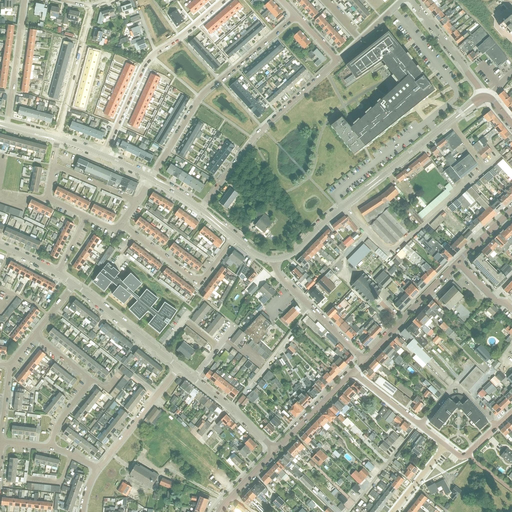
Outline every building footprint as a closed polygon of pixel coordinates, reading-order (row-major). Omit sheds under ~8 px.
[(4,4),(0,3),(0,14),(4,14),(4,11),(11,11),(12,0),(4,0),(4,4)] [(199,0),(194,0),(192,2),(199,10),(204,5),(199,0)] [(236,0),(235,0),(231,4),(237,11),(242,7),(236,0)] [(268,10),(261,16),(263,18),(268,14),(277,6),(271,0),(265,6),(268,10)] [(306,0),(305,0),(301,5),(305,9),(310,4),(306,0)] [(428,0),(424,4),(428,9),(434,4),(432,1),(432,0),(428,0)] [(440,5),(438,3),(441,0),(438,0),(428,9),(431,13),(439,6),(440,5)] [(362,5),(357,1),(352,6),(356,10),(362,5)] [(192,2),(187,7),(193,14),(199,10),(192,2)] [(45,17),(47,9),(44,8),(44,5),(37,4),(35,12),(39,13),(39,10),(43,11),(42,16),(45,17)] [(134,12),(131,4),(124,7),(124,5),(117,7),(119,13),(125,12),(126,14),(130,13),(134,12)] [(231,4),(225,9),(232,16),(237,11),(231,4)] [(310,4),(305,9),(309,14),(314,9),(310,4)] [(441,12),(445,8),(447,7),(445,4),(441,8),(439,6),(431,13),(435,17),(441,12)] [(366,10),(362,5),(356,10),(360,15),(366,10)] [(277,6),(268,14),(269,16),(273,20),(276,18),(282,12),(277,6)] [(60,24),(62,16),(58,16),(60,9),(52,7),(50,16),(50,18),(55,19),(55,23),(60,24)] [(225,9),(220,13),(226,21),(232,16),(225,9)] [(314,9),(309,14),(313,18),(318,13),(314,9)] [(451,12),(452,11),(450,9),(449,10),(445,14),(444,15),(441,12),(435,17),(439,22),(450,12),(451,12)] [(100,14),(98,24),(102,25),(104,18),(111,16),(112,19),(115,18),(116,18),(114,12),(113,10),(109,11),(109,10),(102,13),(100,14)] [(176,10),(168,15),(173,21),(181,16),(176,10)] [(370,15),(366,10),(360,15),(364,20),(370,15)] [(65,17),(63,24),(67,25),(69,19),(78,21),(79,13),(70,11),(69,14),(66,14),(65,17)] [(451,12),(450,12),(439,22),(443,26),(450,20),(447,17),(448,16),(449,16),(452,14),(451,12)] [(220,13),(215,18),(221,25),(226,21),(220,13)] [(319,25),(325,20),(320,15),(315,20),(319,25)] [(181,16),(173,21),(177,27),(185,22),(181,16)] [(505,30),(507,28),(511,33),(511,16),(500,25),(505,30)] [(215,18),(210,22),(216,30),(221,25),(215,18)] [(447,31),(452,26),(450,24),(455,20),(453,18),(450,20),(443,26),(447,31)] [(325,20),(319,25),(323,29),(329,24),(325,20)] [(264,28),(259,21),(253,26),(258,33),(264,28)] [(210,22),(204,27),(211,34),(216,30),(210,22)] [(329,24),(323,29),(327,34),(333,29),(329,24)] [(455,24),(452,26),(447,31),(450,35),(456,31),(454,28),(457,26),(455,24)] [(459,31),(465,26),(464,24),(461,27),(460,27),(456,31),(450,35),(454,40),(460,35),(457,31),(459,30),(459,31)] [(134,37),(142,34),(139,27),(136,28),(135,25),(128,28),(129,31),(132,30),(134,37)] [(253,38),(258,33),(253,26),(247,31),(253,38)] [(460,46),(459,46),(466,54),(484,40),(485,40),(489,37),(481,27),(476,31),(471,35),(473,37),(472,37),(471,36),(467,39),(460,45),(460,46)] [(96,31),(94,40),(100,42),(99,45),(103,46),(105,39),(101,38),(103,33),(109,35),(110,31),(101,29),(100,32),(96,31)] [(333,29),(327,34),(331,38),(337,33),(333,29)] [(253,38),(247,31),(241,36),(247,43),(253,38)] [(296,45),(305,37),(300,31),(293,37),(297,41),(295,44),(296,45)] [(342,117),(331,126),(354,155),(378,136),(384,131),(390,126),(435,90),(388,32),(346,66),(352,74),(355,78),(356,79),(376,66),(383,61),(386,65),(385,65),(401,85),(401,84),(402,85),(385,99),(384,98),(351,128),(342,117)] [(337,33),(331,38),(335,43),(341,37),(337,33)] [(460,35),(454,40),(458,44),(469,35),(467,33),(463,36),(462,37),(461,34),(460,35)] [(247,43),(241,36),(235,41),(241,48),(247,43)] [(200,43),(195,37),(189,43),(194,49),(200,43)] [(305,37),(296,45),(298,47),(300,45),(304,49),(311,43),(305,37)] [(341,37),(335,43),(339,47),(345,42),(341,37)] [(140,49),(147,47),(144,40),(141,41),(140,38),(130,42),(132,45),(137,43),(140,49)] [(489,38),(477,48),(483,54),(485,51),(498,67),(507,60),(489,38)] [(64,41),(62,48),(72,51),(73,44),(64,41)] [(241,48),(235,41),(232,44),(230,46),(235,53),(241,48)] [(205,48),(200,43),(194,49),(199,54),(205,48)] [(284,49),(279,43),(273,48),(278,54),(284,49)] [(235,53),(230,46),(224,52),(229,58),(235,53)] [(62,48),(60,55),(70,58),(72,51),(62,48)] [(211,54),(205,48),(199,54),(204,60),(211,54)] [(278,54),(273,48),(267,53),(273,59),(278,54)] [(317,67),(326,59),(317,49),(314,51),(313,49),(307,55),(311,59),(316,56),(319,59),(314,64),(317,67)] [(466,54),(467,56),(471,61),(480,54),(478,51),(475,54),(473,51),(474,51),(472,49),(466,54)] [(90,50),(88,57),(97,60),(99,52),(90,50)] [(270,61),(273,59),(267,53),(261,58),(267,64),(270,61)] [(216,60),(211,54),(204,60),(209,66),(216,60)] [(60,55),(58,62),(68,65),(70,58),(60,55)] [(88,57),(86,64),(95,67),(97,60),(88,57)] [(267,64),(261,58),(255,63),(261,69),(267,64)] [(221,66),(216,60),(209,66),(215,71),(221,66)] [(58,62),(56,69),(66,72),(68,65),(58,62)] [(126,63),(124,69),(133,73),(135,67),(126,63)] [(255,63),(249,68),(255,74),(261,69),(255,63)] [(86,64),(84,71),(94,74),(95,67),(86,64)] [(296,65),(294,67),(303,77),(308,73),(303,68),(304,68),(301,65),(298,68),(296,65)] [(303,77),(294,67),(292,68),(295,71),(292,74),(299,81),(303,77)] [(249,68),(244,73),(249,79),(250,79),(251,80),(254,78),(253,76),(255,74),(249,68)] [(56,69),(54,76),(64,79),(66,72),(56,69)] [(124,69),(121,76),(130,80),(133,73),(124,69)] [(84,71),(82,78),(92,81),(94,74),(84,71)] [(299,81),(292,74),(289,76),(287,73),(285,75),(294,85),(299,81)] [(151,74),(148,80),(157,84),(160,78),(151,74)] [(352,74),(344,80),(347,83),(355,78),(352,74)] [(294,85),(285,75),(283,76),(288,82),(285,84),(290,89),(294,85)] [(54,76),(52,83),(62,86),(64,79),(54,76)] [(121,76),(118,82),(127,86),(130,80),(121,76)] [(82,78),(80,85),(90,88),(92,81),(82,78)] [(148,80),(145,87),(154,91),(157,84),(148,80)] [(234,92),(241,86),(237,80),(229,87),(234,92)] [(290,89),(285,84),(283,82),(281,84),(278,81),(276,83),(285,93),(290,89)] [(118,82),(115,88),(124,92),(127,86),(118,82)] [(52,83),(51,90),(60,93),(62,86),(52,83)] [(285,93),(276,83),(274,85),(278,88),(275,91),(276,92),(281,97),(285,93)] [(80,85),(78,92),(88,95),(90,88),(80,85)] [(239,97),(246,91),(241,86),(234,92),(238,97),(239,97)] [(145,87),(143,93),(152,97),(154,91),(145,87)] [(115,88),(112,95),(121,99),(124,92),(115,88)] [(281,97),(276,92),(274,94),(272,92),(269,89),(267,91),(277,101),(281,97)] [(51,90),(49,97),(58,100),(60,93),(51,90)] [(510,97),(511,94),(511,90),(511,92),(509,94),(509,95),(508,96),(506,94),(506,95),(503,91),(498,96),(501,100),(501,101),(502,102),(503,102),(510,97)] [(251,96),(246,91),(239,97),(243,102),(243,103),(251,96)] [(267,91),(265,93),(269,96),(266,99),(268,100),(272,105),(277,101),(267,91)] [(78,92),(77,99),(86,102),(88,95),(78,92)] [(143,93),(140,99),(149,103),(152,97),(143,93)] [(112,95),(109,101),(118,105),(121,99),(112,95)] [(185,106),(189,99),(182,95),(178,102),(185,106)] [(255,101),(251,96),(243,103),(248,107),(248,108),(255,101)] [(511,100),(510,97),(503,102),(507,108),(511,104),(511,103),(511,100)] [(77,99),(75,106),(84,109),(86,102),(77,99)] [(140,99),(137,106),(146,110),(149,103),(140,99)] [(109,101),(107,107),(116,111),(118,105),(109,101)] [(253,113),(260,106),(255,101),(248,108),(253,112),(253,113)] [(182,113),(185,106),(178,102),(174,108),(182,113)] [(33,111),(32,118),(38,119),(40,113),(41,110),(42,106),(38,105),(36,112),(33,111)] [(40,113),(38,119),(45,121),(46,115),(43,113),(43,111),(44,107),(42,106),(41,110),(40,113)] [(137,106),(134,112),(143,116),(146,110),(137,106)] [(261,115),(265,111),(260,106),(253,113),(257,118),(258,118),(258,117),(259,118),(261,116),(261,115)] [(25,116),(27,109),(20,107),(18,114),(25,116)] [(107,107),(104,114),(113,118),(116,111),(107,107)] [(178,119),(182,113),(174,108),(170,115),(178,119)] [(27,109),(25,116),(32,118),(33,111),(27,109)] [(487,122),(489,121),(495,116),(490,111),(477,121),(479,123),(483,120),(482,119),(484,118),(487,122)] [(134,112),(131,118),(140,122),(143,116),(134,112)] [(53,116),(46,115),(45,121),(51,123),(53,116)] [(174,126),(178,119),(170,115),(166,121),(174,126)] [(495,116),(489,121),(494,128),(497,126),(500,123),(495,116)] [(131,118),(128,125),(137,129),(140,122),(131,118)] [(79,124),(80,121),(77,120),(76,123),(72,122),(70,129),(76,131),(79,124)] [(200,131),(204,125),(196,120),(192,127),(200,131)] [(79,124),(76,131),(83,133),(85,127),(82,125),(83,122),(80,121),(79,124)] [(85,127),(83,133),(89,135),(91,129),(94,122),(92,121),(89,128),(85,127)] [(170,132),(174,126),(166,121),(162,128),(170,132)] [(96,123),(94,122),(91,129),(89,135),(96,138),(98,131),(99,130),(98,130),(98,131),(94,130),(96,123)] [(497,126),(494,128),(493,129),(498,135),(502,131),(505,129),(500,123),(497,126)] [(196,138),(200,131),(192,127),(188,134),(196,138)] [(170,132),(162,128),(158,135),(166,139),(170,132)] [(98,131),(96,138),(102,140),(105,130),(102,129),(101,131),(99,130),(98,131)] [(510,135),(505,129),(502,131),(498,135),(503,141),(504,140),(507,138),(510,135)] [(453,131),(444,139),(452,148),(449,150),(451,153),(453,151),(453,150),(462,143),(453,131)] [(194,141),(196,138),(188,134),(185,140),(192,145),(194,141)] [(118,139),(116,145),(120,147),(120,148),(126,151),(129,144),(133,137),(130,135),(126,143),(123,141),(118,139)] [(166,139),(158,135),(154,141),(162,146),(166,139)] [(3,145),(3,146),(9,147),(10,145),(11,137),(6,136),(3,145)] [(444,139),(436,145),(441,151),(447,147),(449,150),(452,148),(444,139)] [(487,145),(485,143),(482,139),(479,141),(480,143),(482,145),(481,147),(483,149),(487,145)] [(192,145),(185,140),(181,147),(188,151),(192,145)] [(227,141),(223,147),(231,152),(235,147),(234,146),(235,146),(232,144),(232,145),(227,141)] [(135,147),(132,154),(138,157),(142,149),(144,144),(142,143),(140,146),(140,145),(138,149),(135,147)] [(135,147),(129,144),(126,151),(132,154),(135,147)] [(142,149),(138,157),(144,159),(147,153),(144,152),(146,148),(145,148),(146,145),(144,144),(142,149)] [(47,147),(41,145),(39,153),(46,154),(47,147)] [(487,145),(483,149),(478,153),(483,159),(492,151),(487,145)] [(442,156),(441,155),(434,146),(429,150),(434,156),(437,154),(440,158),(442,156)] [(184,158),(188,151),(181,147),(177,153),(184,158)] [(229,154),(231,152),(223,147),(218,152),(219,153),(226,158),(229,154)] [(147,153),(144,159),(150,162),(154,154),(148,151),(147,153)] [(219,153),(218,152),(214,158),(222,164),(225,160),(226,158),(219,153)] [(460,179),(476,165),(467,153),(456,162),(452,157),(446,161),(448,163),(460,179)] [(425,154),(417,160),(421,165),(424,169),(433,163),(425,154)] [(221,165),(222,164),(214,158),(210,163),(218,169),(221,165)] [(84,175),(89,163),(79,159),(74,171),(84,175)] [(511,169),(503,159),(497,164),(502,170),(509,177),(511,180),(511,169)] [(421,165),(417,160),(410,165),(414,171),(421,165)] [(89,163),(84,175),(107,185),(112,173),(89,163)] [(218,169),(210,163),(206,169),(214,175),(217,171),(218,169)] [(460,179),(448,163),(446,165),(448,168),(444,171),(443,172),(441,173),(447,181),(451,186),(454,184),(460,179)] [(176,170),(179,165),(176,164),(174,166),(171,165),(167,171),(173,175),(176,170)] [(497,164),(493,167),(499,173),(502,170),(497,164)] [(176,170),(173,175),(178,178),(182,171),(179,170),(181,167),(179,165),(176,170)] [(410,165),(402,172),(407,177),(414,171),(410,165)] [(189,174),(184,182),(189,185),(194,179),(190,176),(191,175),(194,171),(193,171),(195,168),(193,166),(191,170),(189,174)] [(492,169),(488,172),(493,177),(497,174),(492,169)] [(182,171),(178,178),(184,182),(189,174),(186,172),(185,173),(182,171)] [(399,183),(407,177),(402,172),(395,177),(399,183)] [(488,172),(481,178),(487,183),(493,177),(488,172)] [(123,177),(112,173),(107,185),(118,189),(123,177)] [(130,181),(123,177),(118,189),(125,193),(130,181)] [(196,180),(194,179),(189,185),(195,189),(200,181),(197,179),(196,180)] [(506,190),(511,196),(511,188),(511,187),(510,187),(503,180),(501,182),(505,187),(504,188),(505,189),(506,190)] [(138,184),(130,181),(125,193),(134,196),(138,184)] [(198,184),(195,189),(200,192),(205,186),(201,184),(199,182),(198,184)] [(511,199),(511,196),(506,190),(505,189),(500,184),(498,186),(503,191),(501,193),(502,194),(509,202),(511,199)] [(392,186),(382,194),(389,202),(399,193),(393,187),(392,186)] [(60,197),(63,190),(58,187),(54,194),(60,197)] [(476,200),(479,197),(479,196),(475,192),(471,187),(466,191),(475,201),(476,200)] [(227,208),(238,194),(231,189),(220,203),(227,208)] [(63,190),(60,197),(65,199),(69,192),(63,190)] [(509,202),(502,194),(501,193),(498,190),(496,192),(499,195),(500,194),(501,195),(500,197),(501,198),(498,200),(504,207),(509,202)] [(471,205),(475,201),(466,191),(462,195),(471,205)] [(74,195),(69,192),(65,199),(71,202),(74,195)] [(74,195),(71,202),(76,204),(79,197),(76,196),(78,193),(75,192),(74,195)] [(154,202),(158,196),(153,192),(149,199),(154,202)] [(389,202),(382,194),(359,210),(368,224),(386,243),(394,244),(411,228),(390,207),(392,205),(389,202)] [(481,194),(479,196),(479,197),(489,207),(496,214),(504,207),(498,200),(496,198),(493,201),(494,202),(491,205),(481,194)] [(427,203),(420,195),(414,199),(421,207),(427,203)] [(466,209),(471,205),(462,195),(457,200),(461,204),(466,209)] [(163,199),(158,196),(154,202),(159,205),(163,199)] [(79,197),(76,204),(81,207),(85,200),(79,197)] [(476,200),(485,210),(489,207),(479,197),(476,200)] [(163,199),(159,205),(165,208),(169,202),(163,199)] [(34,209),(37,202),(32,200),(28,207),(34,209)] [(90,203),(85,200),(81,207),(87,210),(90,203)] [(457,200),(452,204),(457,208),(461,204),(457,200)] [(43,205),(37,202),(34,209),(39,212),(43,205)] [(169,202),(165,208),(170,212),(174,205),(169,202)] [(96,214),(100,207),(94,204),(91,211),(96,214)] [(457,208),(452,204),(448,208),(452,212),(457,208)] [(48,207),(43,205),(39,212),(45,214),(48,207)] [(421,219),(417,214),(410,206),(406,209),(420,225),(424,222),(421,219)] [(48,207),(45,214),(50,217),(54,210),(48,207)] [(100,207),(96,214),(102,217),(105,210),(100,207)] [(489,207),(485,210),(482,214),(481,213),(480,213),(478,211),(475,213),(479,217),(476,219),(478,221),(483,226),(488,221),(496,214),(489,207)] [(180,219),(184,212),(179,209),(175,215),(180,219)] [(110,212),(105,210),(102,217),(107,219),(110,212)] [(257,219),(262,213),(259,210),(254,216),(257,219)] [(116,215),(110,212),(107,219),(113,222),(116,215)] [(184,212),(180,219),(184,222),(189,216),(184,212)] [(194,219),(189,216),(184,222),(189,226),(194,219)] [(273,222),(266,216),(264,218),(262,217),(256,225),(264,232),(273,222)] [(338,221),(343,227),(344,228),(349,225),(355,232),(358,229),(348,217),(346,218),(344,216),(338,221)] [(467,216),(466,217),(471,223),(479,230),(483,226),(478,221),(476,219),(473,221),(467,216)] [(140,227),(145,221),(140,217),(135,223),(140,227)] [(471,223),(466,217),(464,219),(468,222),(470,224),(467,227),(474,235),(479,230),(471,223)] [(199,223),(194,219),(189,226),(194,229),(199,223)] [(67,221),(65,227),(71,230),(74,224),(67,221)] [(150,225),(145,221),(140,227),(145,231),(150,225)] [(338,221),(332,226),(335,231),(339,228),(339,230),(343,227),(338,221)] [(150,225),(145,231),(150,234),(154,228),(150,225)] [(455,229),(462,235),(468,241),(474,235),(467,227),(465,225),(461,229),(458,226),(455,229)] [(428,226),(424,230),(430,236),(434,231),(428,226)] [(10,237),(13,230),(7,227),(4,235),(10,237)] [(71,230),(65,227),(64,229),(62,233),(68,236),(71,230)] [(204,227),(199,233),(202,235),(201,236),(203,238),(204,237),(209,231),(204,227)] [(154,228),(150,234),(155,238),(159,232),(154,228)] [(328,229),(323,235),(332,243),(334,242),(330,238),(329,239),(328,238),(332,233),(328,229)] [(13,230),(10,237),(15,240),(18,232),(13,230)] [(503,230),(499,233),(506,240),(510,244),(511,242),(511,236),(511,235),(506,230),(504,231),(503,230)] [(213,235),(209,231),(204,237),(209,240),(213,235)] [(18,232),(15,240),(21,242),(24,235),(18,232)] [(164,235),(159,232),(155,238),(159,241),(164,235)] [(68,236),(62,233),(59,238),(65,242),(68,236)] [(506,240),(499,233),(493,240),(500,247),(501,249),(508,255),(510,253),(507,250),(506,249),(511,245),(506,240)] [(24,235),(21,242),(27,245),(30,237),(24,235)] [(91,240),(96,244),(100,239),(94,235),(91,240)] [(169,239),(164,235),(159,241),(164,245),(169,239)] [(213,235),(209,240),(213,244),(218,238),(213,235)] [(323,235),(318,240),(324,246),(327,243),(330,245),(332,243),(323,235)] [(462,235),(458,239),(464,245),(468,241),(462,235)] [(35,240),(30,237),(27,245),(32,247),(35,240)] [(347,239),(342,243),(347,247),(351,244),(352,243),(353,242),(353,241),(349,237),(347,239)] [(65,242),(59,238),(56,244),(62,247),(65,242)] [(218,238),(213,244),(218,248),(223,242),(218,238)] [(443,258),(436,251),(431,246),(427,243),(422,238),(419,241),(426,248),(425,250),(436,260),(443,267),(448,262),(443,258)] [(452,257),(441,246),(438,243),(436,242),(432,238),(427,243),(431,246),(436,251),(443,258),(448,262),(452,257)] [(458,239),(454,243),(460,249),(464,245),(458,239)] [(35,240),(32,247),(38,250),(41,242),(35,240)] [(91,240),(87,245),(93,249),(96,244),(91,240)] [(320,249),(324,246),(318,240),(314,244),(330,260),(333,263),(335,261),(329,255),(328,256),(322,250),(321,250),(320,249)] [(406,245),(411,248),(415,244),(411,240),(406,245)] [(493,240),(488,245),(493,250),(493,251),(498,255),(501,252),(500,250),(501,249),(500,247),(493,240)] [(445,242),(441,246),(452,257),(456,253),(450,247),(445,242)] [(134,253),(138,247),(133,243),(129,249),(134,253)] [(174,253),(179,247),(174,243),(169,249),(174,253)] [(454,243),(450,247),(456,253),(460,249),(454,243)] [(62,247),(56,244),(53,250),(60,253),(62,247)] [(330,260),(314,244),(309,248),(315,254),(318,252),(328,262),(330,260)] [(346,248),(341,244),(338,247),(342,252),(346,248)] [(363,244),(361,246),(368,253),(370,251),(363,244)] [(87,245),(84,251),(89,255),(93,249),(87,245)] [(406,245),(403,248),(401,250),(406,254),(417,265),(420,269),(425,274),(431,279),(437,273),(432,269),(422,259),(417,255),(415,252),(410,248),(411,248),(406,245)] [(488,245),(481,252),(486,256),(486,257),(487,258),(488,259),(491,262),(494,259),(493,258),(489,255),(493,251),(493,250),(488,245)] [(104,265),(115,249),(110,246),(99,261),(104,265)] [(361,246),(359,248),(366,256),(368,253),(361,246)] [(51,248),(48,247),(46,249),(52,252),(50,255),(57,259),(60,253),(53,250),(51,248)] [(138,247),(134,253),(139,256),(143,251),(138,247)] [(179,247),(174,253),(179,256),(183,250),(179,247)] [(309,248),(306,252),(311,258),(314,256),(318,259),(319,258),(315,254),(309,248)] [(366,256),(359,248),(356,251),(363,258),(366,256)] [(183,250),(179,256),(184,260),(188,254),(183,250)] [(84,251),(80,256),(86,260),(89,255),(84,251)] [(143,251),(139,256),(143,260),(148,254),(143,251)] [(241,273),(245,266),(245,265),(242,262),(245,258),(234,251),(229,258),(240,267),(236,275),(239,277),(241,273)] [(363,258),(356,251),(354,253),(361,260),(363,258)] [(301,257),(308,263),(312,267),(314,265),(309,261),(311,258),(306,252),(305,253),(304,252),(303,254),(303,255),(301,257)] [(474,258),(470,263),(472,262),(474,264),(473,265),(475,267),(476,269),(478,270),(479,269),(481,271),(480,272),(486,279),(488,278),(490,280),(489,281),(493,286),(496,289),(498,287),(499,286),(507,278),(500,272),(497,269),(496,270),(499,273),(498,274),(485,261),(485,260),(488,263),(490,261),(487,258),(481,252),(480,253),(478,255),(478,254),(474,259),(474,258)] [(354,253),(352,256),(359,263),(361,260),(354,253)] [(148,254),(143,260),(148,264),(153,258),(148,254)] [(188,254),(184,260),(188,264),(193,257),(188,254)] [(80,256),(77,261),(82,265),(86,260),(80,256)] [(359,263),(352,256),(349,258),(356,265),(359,263)] [(198,261),(193,257),(188,264),(193,267),(198,261)] [(301,257),(297,261),(303,267),(301,269),(304,271),(306,269),(304,267),(308,263),(301,257)] [(157,261),(153,258),(148,264),(153,267),(157,261)] [(356,265),(349,258),(347,260),(354,267),(356,265)] [(434,266),(432,269),(437,273),(443,267),(436,260),(432,264),(434,266)] [(11,261),(8,267),(11,269),(9,272),(12,273),(17,264),(11,261)] [(77,261),(73,267),(78,270),(79,271),(81,267),(83,269),(85,267),(82,265),(77,261)] [(157,261),(153,267),(158,271),(162,265),(157,261)] [(203,265),(198,261),(193,267),(198,271),(203,265)] [(100,272),(94,280),(95,280),(97,282),(96,284),(95,284),(102,289),(103,287),(106,289),(106,290),(112,282),(115,284),(119,287),(112,295),(124,304),(131,295),(137,301),(131,308),(133,310),(132,312),(131,311),(131,312),(137,318),(138,317),(137,317),(139,316),(141,318),(148,311),(154,317),(150,322),(152,324),(151,326),(157,332),(158,331),(157,331),(159,329),(161,331),(161,332),(168,324),(170,321),(176,312),(173,311),(174,309),(175,309),(168,304),(167,304),(166,306),(164,304),(163,304),(158,312),(152,307),(157,300),(154,298),(156,297),(149,291),(149,292),(148,293),(145,291),(146,291),(145,291),(140,298),(133,292),(140,285),(138,283),(139,282),(140,281),(133,276),(132,277),(130,275),(129,275),(123,282),(120,280),(121,279),(119,278),(117,276),(120,273),(108,263),(103,270),(100,273),(100,272)] [(10,276),(11,276),(12,277),(15,272),(19,273),(22,267),(17,264),(12,273),(10,276)] [(222,266),(219,271),(228,279),(230,277),(226,274),(228,271),(222,266)] [(251,271),(245,266),(241,273),(248,280),(244,284),(247,286),(251,281),(256,275),(254,273),(255,272),(253,271),(252,271),(251,271)] [(292,272),(291,273),(296,278),(297,280),(298,280),(299,280),(301,278),(303,280),(306,277),(306,276),(304,274),(303,276),(301,274),(304,271),(301,269),(298,266),(295,269),(295,268),(292,272)] [(393,266),(388,272),(391,275),(397,269),(393,266)] [(22,267),(19,273),(25,276),(28,270),(22,267)] [(503,267),(499,271),(500,272),(505,277),(509,273),(503,267)] [(167,278),(171,272),(166,268),(162,274),(167,278)] [(25,276),(23,279),(22,282),(24,283),(25,280),(26,280),(27,278),(30,279),(34,273),(28,270),(25,276)] [(219,271),(215,276),(221,281),(223,278),(230,283),(229,285),(231,286),(233,282),(231,281),(228,279),(219,271)] [(377,287),(376,286),(363,274),(362,275),(361,274),(357,277),(357,278),(355,280),(355,283),(351,286),(369,304),(375,300),(378,303),(381,300),(378,297),(381,291),(381,290),(384,287),(384,288),(393,280),(389,276),(383,271),(374,280),(379,285),(377,287)] [(171,272),(167,278),(171,282),(176,276),(171,272)] [(30,279),(33,281),(30,287),(33,288),(36,282),(39,276),(34,273),(30,279)] [(431,279),(425,274),(421,278),(420,277),(421,276),(418,273),(417,275),(426,284),(431,279)] [(426,284),(417,275),(415,277),(418,280),(414,283),(421,289),(426,284)] [(36,282),(33,288),(29,294),(32,295),(38,284),(41,285),(45,279),(39,276),(36,282)] [(181,279),(176,276),(171,282),(176,285),(181,279)] [(221,281),(215,276),(211,281),(217,286),(221,281)] [(324,276),(317,284),(319,286),(320,286),(319,287),(324,291),(325,292),(328,295),(335,287),(327,278),(324,276)] [(309,283),(305,287),(308,290),(315,283),(309,278),(306,280),(309,283)] [(50,282),(45,279),(41,285),(45,287),(41,293),(44,294),(46,291),(47,288),(50,282)] [(185,283),(181,279),(176,285),(181,289),(185,283)] [(211,281),(208,286),(214,290),(217,286),(211,281)] [(401,288),(406,293),(412,299),(419,291),(421,289),(414,283),(413,282),(412,284),(408,281),(401,288)] [(450,285),(445,290),(447,292),(439,301),(449,311),(463,296),(459,293),(462,290),(454,283),(453,281),(452,282),(450,285)] [(56,285),(50,282),(47,288),(53,291),(56,285)] [(190,287),(185,283),(181,289),(186,292),(190,287)] [(259,301),(264,305),(269,300),(275,292),(265,283),(259,291),(264,295),(259,301)] [(251,295),(257,288),(254,285),(248,292),(251,295)] [(208,286),(204,290),(210,295),(213,297),(215,295),(212,293),(214,290),(208,286)] [(195,290),(190,287),(186,292),(191,296),(195,290)] [(402,294),(403,296),(399,300),(405,306),(412,299),(406,293),(401,288),(400,287),(398,289),(402,293),(402,294)] [(316,289),(310,295),(313,298),(313,299),(315,300),(314,300),(315,300),(318,304),(324,298),(316,289)] [(210,295),(204,290),(200,295),(206,300),(210,295)] [(397,298),(394,300),(397,303),(394,305),(400,311),(405,306),(399,300),(397,298)] [(76,300),(69,308),(74,312),(76,310),(81,304),(76,300)] [(440,308),(432,301),(427,306),(428,306),(436,315),(437,315),(442,320),(442,319),(441,318),(442,317),(440,314),(437,311),(440,308)] [(204,303),(200,308),(206,314),(206,313),(209,310),(212,311),(213,310),(204,303)] [(86,308),(81,304),(76,310),(81,314),(86,308)] [(331,319),(342,307),(340,304),(339,304),(337,307),(336,305),(326,315),(331,319)] [(260,305),(255,310),(258,313),(263,307),(260,305)] [(493,320),(499,314),(496,312),(498,310),(492,305),(487,310),(492,316),(491,318),(493,320)] [(293,307),(283,317),(283,316),(280,319),(286,326),(288,324),(288,325),(299,313),(298,312),(301,310),(297,306),(294,308),(293,307)] [(436,315),(428,306),(422,312),(429,319),(432,317),(433,318),(436,315)] [(34,307),(30,312),(36,317),(40,312),(34,307)] [(342,307),(331,319),(335,323),(340,318),(337,315),(338,314),(338,315),(344,309),(342,307)] [(86,308),(81,314),(86,318),(91,312),(86,308)] [(206,314),(200,308),(197,312),(196,312),(195,313),(202,319),(205,315),(207,317),(209,315),(206,313),(206,314)] [(36,317),(30,312),(26,317),(32,322),(36,317)] [(91,312),(86,318),(91,322),(96,316),(91,312)] [(217,316),(214,320),(221,326),(223,324),(222,323),(225,319),(216,312),(215,314),(217,316)] [(256,344),(256,343),(267,332),(265,330),(268,327),(268,328),(271,325),(268,323),(266,321),(269,318),(263,312),(244,332),(252,340),(254,342),(256,344)] [(346,312),(340,318),(335,323),(339,327),(344,322),(341,319),(342,319),(347,314),(346,312)] [(422,312),(416,318),(423,325),(426,328),(428,329),(429,330),(430,331),(431,330),(428,326),(432,322),(429,319),(422,312)] [(202,319),(195,313),(193,315),(194,316),(191,320),(200,327),(201,325),(199,323),(202,319)] [(96,316),(91,322),(96,326),(101,320),(96,316)] [(352,322),(353,320),(353,319),(350,316),(344,322),(339,327),(345,333),(350,328),(351,327),(353,326),(352,326),(352,324),(352,323),(351,322),(352,322)] [(32,322),(26,317),(22,322),(28,327),(32,322)] [(430,331),(423,325),(416,318),(412,322),(419,328),(421,326),(423,328),(423,330),(427,334),(429,331),(430,331)] [(221,326),(214,320),(211,324),(209,322),(207,324),(210,326),(216,331),(219,327),(220,328),(221,326)] [(369,324),(364,329),(368,333),(373,338),(382,329),(381,328),(381,326),(379,326),(372,320),(368,323),(369,324)] [(28,327),(22,322),(19,327),(24,331),(28,327)] [(419,328),(412,322),(405,329),(414,339),(423,348),(428,343),(422,337),(421,337),(420,336),(421,335),(424,338),(427,335),(419,328)] [(443,322),(441,324),(439,326),(448,335),(449,336),(453,331),(443,322)] [(106,334),(111,328),(105,323),(100,330),(106,334)] [(186,326),(183,331),(190,336),(194,332),(186,326)] [(210,326),(206,330),(204,328),(203,330),(211,337),(216,331),(210,326)] [(24,331),(19,327),(15,332),(20,336),(24,331)] [(351,327),(350,328),(345,333),(351,339),(357,333),(351,327)] [(368,333),(364,329),(362,327),(357,333),(360,335),(363,332),(366,335),(367,334),(368,335),(366,337),(363,339),(364,340),(361,343),(365,347),(373,338),(368,333)] [(53,338),(58,332),(53,328),(48,334),(53,338)] [(111,328),(106,334),(112,339),(116,332),(111,328)] [(239,329),(235,335),(241,340),(244,336),(246,338),(248,337),(248,336),(239,329)] [(414,339),(405,329),(401,334),(406,340),(409,338),(412,341),(407,345),(406,346),(416,355),(423,348),(414,339)] [(20,336),(15,332),(11,337),(16,341),(20,336)] [(63,336),(58,332),(53,338),(58,341),(63,336)] [(116,332),(112,339),(117,343),(122,337),(116,332)] [(326,337),(335,345),(334,346),(338,349),(334,352),(340,358),(347,365),(354,357),(345,350),(344,348),(339,343),(339,344),(338,342),(329,333),(326,337)] [(241,340),(235,335),(230,341),(239,348),(240,346),(238,344),(241,340)] [(435,344),(441,339),(437,335),(432,341),(435,344)] [(63,336),(58,341),(62,345),(67,339),(63,336)] [(117,343),(123,347),(128,341),(122,337),(117,343)] [(406,346),(407,345),(406,344),(400,338),(399,339),(397,337),(393,341),(394,342),(395,342),(400,347),(404,343),(406,346)] [(72,343),(67,339),(62,345),(67,349),(72,343)] [(133,345),(128,341),(123,347),(126,350),(124,352),(127,354),(133,345)] [(393,341),(389,345),(390,345),(389,345),(394,350),(396,352),(399,355),(404,351),(400,347),(395,342),(394,342),(393,341)] [(72,343),(67,349),(72,353),(77,347),(74,345),(75,344),(73,342),(72,343)] [(188,359),(195,351),(183,342),(177,350),(188,359)] [(272,353),(260,342),(258,345),(269,356),(272,353)] [(389,345),(383,352),(393,361),(394,361),(398,365),(403,360),(398,356),(399,355),(396,352),(394,350),(389,345)] [(286,351),(291,356),(296,352),(290,346),(286,351)] [(81,350),(77,347),(72,353),(76,356),(81,350)] [(484,347),(477,354),(485,362),(492,356),(484,347)] [(426,365),(432,358),(423,348),(416,355),(426,365)] [(143,354),(138,349),(132,357),(134,359),(135,357),(138,359),(143,354)] [(49,361),(43,357),(46,354),(40,350),(36,355),(47,363),(49,361)] [(86,354),(81,350),(76,356),(81,360),(86,354)] [(383,352),(379,356),(389,366),(393,361),(383,352)] [(86,354),(81,360),(86,364),(91,358),(86,354)] [(148,357),(143,354),(138,359),(143,363),(148,357)] [(49,365),(47,363),(36,355),(32,360),(38,364),(40,361),(48,367),(49,365)] [(412,358),(422,368),(426,365),(416,355),(412,358)] [(389,366),(379,356),(376,359),(382,365),(383,363),(388,367),(389,366)] [(148,357),(143,363),(148,367),(153,361),(148,357)] [(243,357),(238,364),(242,366),(247,359),(243,357)] [(329,359),(334,364),(341,371),(347,365),(340,358),(335,363),(334,362),(335,361),(331,357),(329,359)] [(95,362),(91,358),(86,364),(90,368),(95,362)] [(341,371),(334,364),(331,367),(330,365),(331,365),(325,359),(323,361),(333,370),(338,374),(341,371)] [(38,364),(32,360),(28,365),(34,369),(38,364)] [(244,365),(241,370),(243,371),(246,368),(248,369),(249,368),(253,364),(248,360),(244,365)] [(375,360),(368,367),(374,373),(375,373),(378,370),(380,372),(381,371),(386,375),(388,372),(386,370),(382,367),(381,366),(378,363),(375,360)] [(496,369),(500,364),(496,360),(491,366),(496,369)] [(148,367),(147,369),(152,373),(152,372),(158,365),(153,361),(148,367)] [(100,365),(95,362),(90,368),(95,371),(100,365)] [(55,373),(60,367),(55,363),(50,369),(55,373)] [(210,380),(214,374),(210,371),(211,370),(212,370),(217,365),(215,363),(209,370),(208,370),(206,373),(207,373),(205,376),(210,380)] [(279,368),(276,363),(269,367),(272,372),(279,368)] [(338,374),(333,370),(330,372),(328,370),(322,364),(320,366),(327,373),(331,376),(333,379),(338,374)] [(28,365),(24,370),(30,374),(32,371),(37,375),(39,373),(36,371),(34,369),(28,365)] [(105,369),(100,365),(95,371),(100,375),(105,369)] [(157,377),(163,369),(158,365),(152,372),(157,377)] [(64,371),(60,367),(55,373),(60,377),(64,371)] [(374,373),(368,367),(363,373),(370,380),(372,378),(375,381),(374,383),(392,397),(405,407),(411,400),(405,396),(404,396),(403,395),(403,394),(375,373),(374,373)] [(105,369),(100,375),(105,379),(109,373),(105,369)] [(30,374),(24,370),(20,375),(26,379),(28,381),(31,383),(32,381),(27,377),(30,374)] [(214,375),(210,380),(210,381),(211,382),(212,382),(214,383),(220,377),(223,372),(221,370),(219,372),(217,370),(215,373),(214,374),(214,375)] [(333,379),(331,376),(327,373),(325,376),(322,373),(321,374),(317,370),(316,372),(322,377),(329,384),(333,379)] [(69,375),(64,371),(60,377),(64,381),(69,375)] [(267,382),(273,375),(269,371),(263,378),(267,382)] [(496,376),(501,381),(505,377),(500,372),(496,376)] [(220,377),(214,383),(215,384),(214,384),(216,386),(217,386),(219,387),(224,380),(229,375),(227,373),(222,379),(220,377)] [(22,384),(26,379),(20,375),(16,380),(22,384)] [(69,375),(64,381),(69,384),(70,383),(73,386),(77,380),(74,378),(73,378),(69,375)] [(311,375),(310,376),(315,384),(318,387),(320,389),(322,391),(326,387),(328,384),(329,384),(322,377),(319,380),(317,382),(316,381),(311,375)] [(495,385),(496,386),(500,382),(494,376),(490,380),(490,381),(495,386),(495,385)] [(221,384),(219,387),(219,388),(221,390),(222,389),(224,391),(233,379),(232,377),(230,379),(227,377),(224,380),(221,384)] [(304,379),(306,382),(311,388),(318,395),(322,391),(320,389),(318,387),(315,384),(313,386),(307,377),(304,379)] [(185,391),(190,384),(188,383),(188,382),(186,380),(186,381),(185,380),(184,382),(181,380),(179,378),(175,383),(183,389),(182,391),(180,394),(181,395),(185,391)] [(238,382),(233,379),(224,391),(224,392),(226,393),(227,393),(228,395),(234,388),(238,382)] [(261,380),(258,384),(257,385),(262,388),(266,383),(261,380)] [(431,383),(433,384),(439,390),(441,387),(434,380),(431,383)] [(292,394),(292,395),(295,398),(294,399),(298,402),(304,408),(313,400),(301,388),(302,386),(299,382),(292,389),(294,391),(295,392),(294,393),(293,393),(292,394)] [(311,388),(306,382),(304,383),(309,391),(307,392),(314,398),(318,395),(311,388)] [(352,385),(350,387),(357,394),(360,391),(363,394),(365,392),(360,386),(360,387),(355,382),(353,384),(352,385)] [(490,382),(483,388),(487,393),(494,386),(490,382)] [(190,384),(185,391),(187,393),(186,394),(187,394),(182,400),(184,401),(189,395),(195,388),(193,386),(193,385),(191,384),(191,385),(190,384)] [(137,392),(143,397),(147,392),(139,386),(138,388),(135,391),(137,392)] [(234,388),(228,395),(229,395),(229,396),(230,397),(231,397),(234,399),(242,388),(240,386),(237,390),(236,389),(236,390),(234,388)] [(437,391),(431,386),(428,389),(434,394),(437,391)] [(350,387),(344,393),(350,399),(352,402),(354,400),(351,398),(353,396),(354,397),(357,394),(350,387)] [(503,390),(501,393),(503,395),(509,402),(511,399),(511,394),(509,391),(505,387),(503,389),(503,390)] [(16,392),(16,398),(23,399),(24,393),(24,390),(23,389),(17,388),(17,392),(16,392)] [(191,399),(187,404),(188,405),(190,403),(194,398),(199,392),(197,390),(197,389),(196,388),(195,388),(189,395),(192,397),(191,398),(191,399)] [(105,395),(103,394),(97,389),(93,393),(99,398),(101,400),(105,395)] [(482,389),(478,394),(482,398),(486,394),(482,389)] [(253,391),(250,394),(256,400),(259,397),(258,396),(253,391)] [(60,392),(56,397),(62,402),(66,397),(60,392)] [(137,392),(133,397),(139,402),(143,397),(137,392)] [(199,392),(194,398),(196,400),(195,402),(196,402),(192,406),(193,406),(194,408),(199,402),(204,395),(202,394),(202,393),(201,392),(200,392),(199,392)] [(99,398),(93,393),(90,398),(96,403),(99,398)] [(358,407),(352,402),(350,399),(344,393),(339,398),(341,400),(349,409),(350,409),(353,406),(357,410),(359,408),(358,407)] [(204,395),(199,402),(201,404),(201,405),(198,410),(199,411),(203,406),(209,399),(207,398),(207,397),(206,396),(205,396),(204,395)] [(295,398),(292,395),(290,397),(293,400),(290,402),(290,403),(301,412),(304,408),(298,402),(294,399),(295,398)] [(422,409),(424,405),(418,401),(420,398),(416,395),(412,401),(416,404),(412,409),(417,413),(421,408),(422,409)] [(449,399),(430,422),(439,430),(456,408),(459,410),(460,409),(479,430),(488,422),(467,400),(468,400),(467,399),(467,400),(465,398),(462,396),(460,395),(457,395),(454,396),(451,397),(449,398),(449,399)] [(503,395),(495,403),(496,404),(501,410),(509,402),(503,395)] [(174,405),(178,399),(175,396),(170,402),(174,405)] [(62,402),(56,397),(52,402),(58,407),(62,402)] [(133,397),(129,402),(135,407),(139,402),(133,397)] [(243,406),(248,399),(245,397),(240,403),(243,406)] [(90,398),(86,403),(92,408),(94,410),(98,405),(95,403),(96,403),(90,398)] [(208,410),(213,403),(212,402),(212,401),(210,400),(209,400),(209,399),(203,406),(206,408),(205,409),(206,409),(203,412),(205,414),(208,410)] [(290,403),(290,402),(289,400),(287,403),(290,406),(290,405),(292,406),(291,407),(292,408),(287,413),(291,418),(293,415),(295,417),(301,412),(290,403)] [(336,401),(335,402),(337,404),(335,406),(340,410),(341,412),(344,414),(349,408),(341,400),(339,402),(336,401)] [(488,402),(485,405),(495,415),(497,414),(501,410),(496,404),(495,403),(493,401),(489,404),(488,402)] [(58,407),(52,402),(48,406),(54,411),(58,407)] [(135,407),(129,402),(127,405),(123,402),(121,405),(131,412),(135,407)] [(86,403),(82,407),(88,412),(92,408),(86,403)] [(210,413),(207,417),(208,419),(213,413),(218,407),(216,405),(216,404),(215,403),(214,403),(213,403),(208,410),(210,412),(209,413),(210,413)] [(333,404),(328,409),(346,427),(351,422),(347,418),(345,419),(340,415),(339,416),(339,415),(338,415),(336,414),(340,410),(335,406),(333,404)] [(293,419),(291,418),(287,413),(278,405),(276,407),(282,412),(281,413),(284,415),(282,418),(285,420),(284,420),(286,422),(286,421),(288,423),(288,424),(289,424),(290,424),(290,423),(293,419)] [(54,411),(48,406),(45,411),(51,416),(54,411)] [(88,412),(82,407),(78,412),(84,417),(88,412)] [(153,428),(163,412),(160,409),(159,411),(155,407),(144,421),(153,428)] [(213,413),(215,415),(215,416),(213,420),(214,421),(223,410),(221,409),(221,408),(220,407),(219,407),(218,407),(213,413)] [(382,417),(387,410),(384,407),(379,414),(382,417)] [(328,409),(322,415),(330,423),(332,424),(330,423),(334,419),(339,424),(339,423),(343,428),(346,426),(328,409)] [(123,410),(119,415),(125,419),(129,415),(123,410)] [(390,424),(397,417),(394,415),(395,414),(389,410),(382,418),(390,424)] [(84,417),(78,412),(74,417),(83,424),(84,422),(82,420),(84,417)] [(279,425),(282,423),(273,415),(270,412),(268,414),(271,417),(271,418),(272,419),(270,421),(277,428),(277,427),(278,428),(280,426),(279,425)] [(125,419),(119,415),(115,420),(121,424),(125,419)] [(226,429),(229,427),(233,422),(226,415),(220,421),(221,421),(216,425),(218,427),(222,423),(225,426),(224,427),(226,429)] [(330,423),(322,415),(317,421),(322,427),(326,423),(330,426),(332,424),(330,423)] [(397,416),(397,417),(390,424),(391,424),(398,430),(404,422),(397,416)] [(108,423),(111,425),(117,430),(121,424),(115,420),(112,418),(108,423)] [(270,435),(275,430),(264,419),(262,422),(266,426),(263,429),(270,435)] [(327,432),(322,427),(317,421),(311,427),(318,433),(318,434),(320,436),(322,436),(323,434),(323,433),(321,431),(323,429),(324,430),(323,431),(326,434),(327,432)] [(398,430),(397,430),(399,432),(402,429),(409,434),(412,430),(409,427),(410,426),(404,422),(398,430)] [(69,437),(73,431),(75,429),(70,425),(63,433),(69,437)] [(117,430),(111,425),(107,430),(113,434),(117,430)] [(318,433),(311,427),(305,433),(310,439),(314,435),(315,436),(318,433)] [(511,435),(504,427),(500,431),(505,436),(507,434),(511,439),(511,435)] [(113,434),(107,430),(103,434),(109,439),(113,434)] [(78,435),(73,431),(69,437),(74,441),(78,435)] [(420,454),(423,450),(420,447),(426,439),(415,431),(410,437),(416,442),(412,447),(413,448),(411,450),(416,454),(414,457),(417,460),(421,455),(420,454)] [(395,442),(399,437),(394,432),(389,436),(395,442)] [(78,435),(74,441),(79,445),(83,439),(81,437),(82,435),(80,433),(78,435)] [(305,433),(300,438),(307,444),(309,442),(316,448),(318,446),(317,445),(310,439),(305,433)] [(109,439),(103,434),(99,440),(105,445),(109,439)] [(245,444),(246,445),(250,449),(252,451),(253,450),(253,451),(255,449),(255,448),(257,446),(245,434),(243,436),(246,439),(245,440),(247,441),(245,444)] [(390,446),(394,442),(389,437),(385,441),(390,446)] [(88,443),(83,439),(79,445),(84,449),(88,443)] [(298,441),(294,445),(300,451),(304,456),(306,454),(302,450),(304,447),(298,441)] [(385,452),(389,447),(384,442),(379,446),(385,452)] [(93,447),(88,443),(84,449),(89,453),(93,447)] [(240,452),(245,458),(250,452),(248,450),(250,449),(246,445),(244,446),(240,443),(238,445),(242,449),(240,452)] [(288,451),(294,457),(299,452),(300,453),(300,454),(299,455),(301,457),(303,455),(294,445),(288,451)] [(93,447),(89,453),(93,457),(98,450),(93,447)] [(511,453),(511,452),(509,451),(509,450),(507,448),(500,456),(503,458),(505,459),(505,460),(506,460),(508,461),(508,462),(510,463),(510,464),(511,464),(511,463),(511,453)] [(320,450),(316,454),(323,462),(328,457),(320,450)] [(288,451),(284,455),(298,469),(299,468),(295,464),(298,461),(294,457),(288,451)] [(229,458),(227,460),(233,466),(235,464),(237,466),(242,461),(236,456),(235,454),(233,454),(229,458)] [(316,454),(311,458),(319,466),(323,462),(316,454)] [(284,455),(280,460),(286,466),(287,465),(292,469),(290,470),(297,476),(300,479),(304,483),(310,490),(315,485),(304,475),(298,470),(298,469),(284,455)] [(407,469),(408,470),(413,474),(414,473),(415,474),(416,471),(417,469),(410,464),(412,463),(407,459),(404,463),(408,466),(407,469)] [(276,464),(282,470),(284,468),(287,471),(295,478),(297,476),(290,470),(286,466),(280,460),(276,464)] [(364,466),(370,471),(374,467),(369,462),(364,466)] [(151,489),(159,475),(154,472),(153,473),(137,464),(136,465),(130,474),(131,475),(130,476),(151,489)] [(280,477),(285,473),(282,470),(276,464),(271,469),(277,475),(280,477)] [(72,478),(75,479),(82,481),(85,475),(82,474),(83,472),(76,469),(75,473),(77,473),(76,477),(68,474),(67,476),(71,478),(72,478)] [(277,475),(271,469),(266,474),(272,480),(275,477),(277,479),(278,479),(281,482),(283,480),(280,477),(277,475)] [(365,479),(369,475),(363,469),(359,473),(365,479)] [(355,470),(350,476),(359,484),(364,479),(355,470)] [(413,474),(408,470),(406,473),(405,472),(405,473),(402,471),(401,473),(409,479),(413,474)] [(272,480),(266,474),(261,479),(270,488),(272,487),(270,484),(269,485),(268,484),(272,480)] [(392,474),(390,477),(391,477),(400,485),(404,480),(398,476),(396,474),(394,476),(392,474)] [(391,477),(389,479),(393,482),(391,485),(396,489),(400,485),(391,477)] [(171,489),(173,483),(162,478),(160,485),(171,489)] [(82,481),(75,479),(73,485),(80,487),(82,481)] [(434,484),(427,487),(431,494),(438,490),(438,491),(443,489),(446,495),(450,492),(444,480),(435,484),(434,484)] [(259,481),(255,486),(261,492),(264,495),(268,490),(259,481)] [(381,481),(379,484),(392,494),(396,489),(391,485),(388,483),(387,486),(381,481)] [(126,496),(132,487),(127,484),(123,482),(118,491),(126,496)] [(392,494),(379,484),(377,486),(385,492),(383,495),(389,499),(392,494)] [(66,490),(71,491),(78,494),(80,487),(73,485),(72,489),(63,486),(62,488),(66,490)] [(356,493),(360,489),(356,485),(352,489),(356,493)] [(255,486),(250,490),(257,497),(261,501),(262,500),(265,502),(266,501),(259,494),(261,492),(255,486)] [(461,491),(455,486),(451,492),(453,494),(450,498),(454,500),(461,491)] [(8,505),(9,492),(10,489),(3,488),(3,491),(7,492),(6,498),(2,497),(1,505),(8,505)] [(343,505),(348,500),(335,489),(331,494),(337,500),(337,499),(343,505)] [(250,490),(246,495),(252,501),(255,497),(257,498),(256,499),(259,503),(261,501),(257,497),(250,490)] [(389,499),(383,495),(382,497),(373,490),(371,492),(385,504),(389,499)] [(78,494),(71,491),(69,497),(76,499),(78,494)] [(385,504),(371,492),(369,495),(378,502),(376,504),(381,508),(385,504)] [(421,494),(417,499),(433,511),(435,510),(426,503),(426,502),(425,501),(427,498),(421,494)] [(252,501),(246,495),(241,500),(250,509),(251,509),(253,506),(255,508),(259,511),(262,511),(264,511),(258,505),(257,506),(252,501)] [(199,511),(204,511),(209,500),(200,496),(198,504),(193,503),(191,508),(195,510),(198,511),(199,511)] [(69,497),(67,503),(74,505),(76,499),(69,497)] [(278,497),(273,503),(279,509),(285,503),(278,497)] [(417,499),(413,504),(419,508),(421,505),(429,511),(433,511),(417,499)] [(61,505),(60,508),(65,510),(71,511),(74,505),(67,503),(62,502),(61,505)] [(369,502),(367,505),(372,509),(376,511),(378,511),(381,508),(376,504),(374,507),(369,502)]
